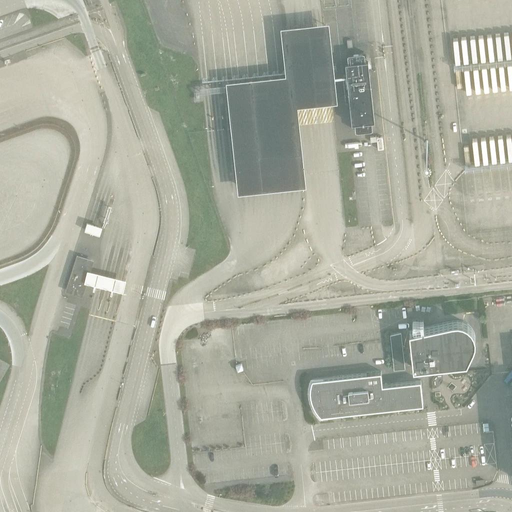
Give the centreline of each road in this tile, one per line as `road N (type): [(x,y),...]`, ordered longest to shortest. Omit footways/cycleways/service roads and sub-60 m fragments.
road 1 (unknown): [(417,195),(442,154),(422,0)]
road 2 (unknown): [(20,385),(68,230)]
